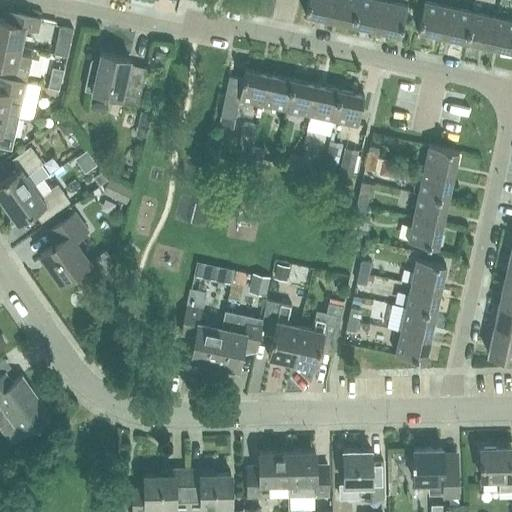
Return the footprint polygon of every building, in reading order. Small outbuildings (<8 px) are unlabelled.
[(272,13),(275,1),(268,0),(252,0),(250,8),(272,13)] [(307,0),(305,14),(329,20),(333,0),(307,0)] [(333,0),(329,20),(352,25),(357,0),(333,0)] [(357,0),(352,25),(375,30),(382,0),(379,0),(357,0)] [(382,0),(375,30),(400,35),(406,6),(382,0)] [(417,31),(441,37),(448,7),(423,1),(417,31)] [(465,42),(471,12),(448,7),(441,37),(465,42)] [(37,32),(39,22),(40,18),(7,11),(5,20),(0,19),(0,41),(21,46),(25,29),(37,32)] [(465,42),(488,47),(495,17),(471,12),(465,42)] [(511,21),(495,17),(488,47),(511,52),(511,21)] [(73,29),(60,26),(54,54),(67,57),(73,29)] [(0,64),(1,65),(0,71),(0,76),(26,83),(32,57),(20,54),(21,46),(0,41),(0,64)] [(91,60),(85,90),(92,91),(120,97),(119,102),(138,106),(146,67),(129,63),(130,59),(101,52),(101,54),(91,60)] [(156,53),(154,62),(164,65),(167,55),(156,53)] [(53,66),(49,87),(60,89),(64,69),(53,66)] [(263,104),(270,74),(245,69),(243,79),(230,76),(221,115),(235,118),(239,99),(263,104)] [(293,80),(270,74),(263,104),(287,109),(293,80)] [(0,112),(6,114),(18,116),(21,106),(23,95),(26,83),(0,76),(0,112)] [(293,80),(287,109),(310,114),(317,85),(293,80)] [(340,90),(317,85),(310,114),(334,119),(340,90)] [(365,95),(340,90),(334,119),(358,125),(365,95)] [(0,112),(0,147),(11,149),(14,138),(18,116),(6,114),(0,112)] [(139,113),(135,136),(145,138),(150,115),(139,113)] [(66,119),(58,125),(64,133),(72,127),(66,119)] [(337,126),(335,144),(353,146),(355,128),(337,126)] [(241,144),(243,145),(240,154),(252,156),(254,147),(253,147),(257,131),(245,128),(241,144)] [(429,145),(424,170),(454,177),(459,152),(429,145)] [(0,197),(5,205),(43,178),(49,174),(41,164),(43,163),(31,146),(1,167),(8,176),(0,181),(0,197)] [(303,146),(301,157),(312,159),(314,149),(303,146)] [(370,146),(368,157),(377,159),(380,148),(370,146)] [(207,147),(206,155),(219,157),(221,150),(207,147)] [(265,150),(254,147),(252,156),(263,159),(265,150)] [(344,147),(339,170),(353,174),(358,150),(344,147)] [(287,164),(299,166),(301,157),(290,154),(287,164)] [(312,159),(301,157),(299,166),(310,169),(312,159)] [(377,159),(368,157),(365,168),(375,170),(377,159)] [(334,174),(336,164),(325,162),(323,172),(334,174)] [(419,193),(449,200),(454,177),(424,170),(419,193)] [(101,173),(92,179),(98,186),(106,180),(101,173)] [(50,189),(43,178),(5,205),(18,223),(33,212),(41,222),(70,201),(57,183),(50,189)] [(114,184),(108,194),(125,203),(131,193),(114,184)] [(359,193),(357,204),(367,206),(369,195),(359,193)] [(419,193),(413,217),(443,224),(449,200),(419,193)] [(367,206),(357,204),(354,215),(364,217),(367,206)] [(61,284),(91,262),(74,240),(87,231),(74,213),(48,232),(57,243),(41,255),(61,284)] [(443,224),(413,217),(408,241),(438,248),(443,224)] [(362,260),(359,272),(369,275),(372,263),(362,260)] [(416,260),(411,284),(441,291),(446,266),(416,260)] [(275,265),(272,278),(286,281),(288,268),(275,265)] [(220,268),(217,281),(230,284),(233,271),(220,268)] [(369,275),(359,272),(356,283),(367,285),(369,275)] [(265,295),(269,276),(255,273),(250,292),(265,295)] [(511,281),(505,280),(499,305),(511,307),(511,281)] [(406,307),(436,314),(441,291),(411,284),(406,307)] [(268,357),(292,362),(300,325),(288,323),(292,304),(267,299),(262,320),(258,338),(272,341),(268,357)] [(300,325),(292,362),(315,367),(318,351),(332,354),(343,305),(329,302),(327,311),(317,309),(315,317),(312,328),(300,325)] [(211,315),(200,313),(201,307),(188,304),(181,334),(194,337),(189,359),(214,364),(222,327),(209,325),(211,315)] [(511,307),(499,305),(494,329),(511,333),(511,307)] [(406,307),(400,331),(430,337),(436,314),(406,307)] [(351,308),(349,319),(359,321),(361,311),(351,308)] [(222,327),(214,364),(237,369),(242,347),(255,350),(258,338),(262,320),(225,312),(222,327)] [(359,321),(349,319),(346,330),(356,333),(359,321)] [(511,333),(494,329),(488,354),(511,359),(511,333)] [(430,337),(400,331),(395,355),(425,362),(430,337)] [(348,336),(346,344),(354,346),(356,338),(348,336)] [(0,404),(22,436),(51,415),(22,374),(13,381),(5,371),(0,374),(0,404)] [(498,492),(511,491),(511,446),(481,447),(481,479),(498,479),(498,492)] [(429,494),(458,493),(458,459),(444,459),(444,448),(413,449),(413,453),(414,460),(414,483),(428,482),(429,494)] [(357,498),(384,497),(383,462),(372,462),(372,449),(343,450),(344,485),(357,485),(357,498)] [(288,451),(288,496),(328,495),(328,464),(316,464),(316,450),(288,451)] [(288,496),(288,451),(260,451),(260,465),(248,466),(248,497),(270,497),(288,496)] [(14,452),(6,458),(11,466),(20,461),(14,452)] [(188,469),(188,511),(202,511),(202,506),(232,505),(231,472),(208,473),(207,468),(188,469)] [(188,511),(188,469),(168,469),(168,474),(145,475),(145,488),(133,488),(133,511),(146,511),(147,507),(175,506),(175,511),(188,511)]
